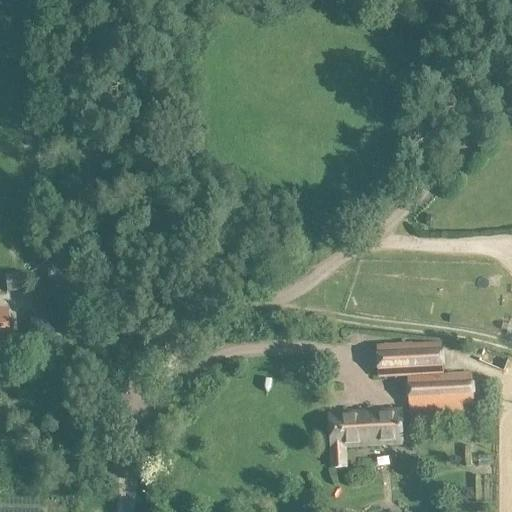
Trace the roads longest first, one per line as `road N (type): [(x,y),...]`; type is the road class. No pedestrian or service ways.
road 1 (track): [(117,301),(249,309),(302,287),(400,216),(511,100)]
road 2 (track): [(117,301),(84,156),(64,0)]
road 3 (unclassified): [(124,511),(131,392),(117,301)]
